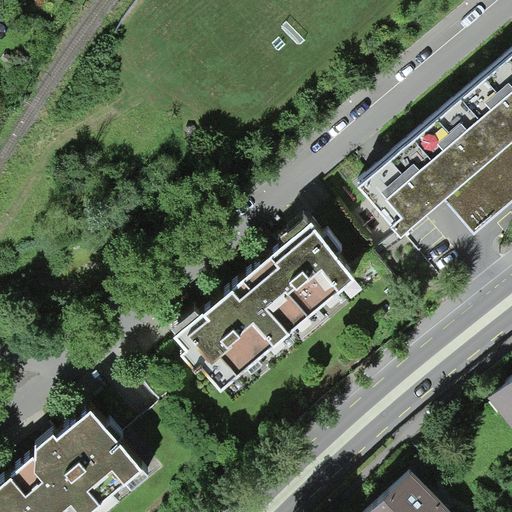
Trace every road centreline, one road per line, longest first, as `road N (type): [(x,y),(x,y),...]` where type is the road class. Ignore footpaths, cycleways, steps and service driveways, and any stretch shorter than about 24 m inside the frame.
road 1 (residential): [(506,0),(73,363)]
road 2 (secondary): [(266,511),(511,299)]
